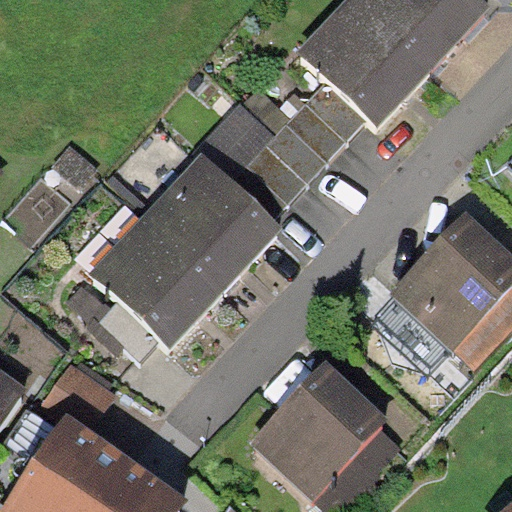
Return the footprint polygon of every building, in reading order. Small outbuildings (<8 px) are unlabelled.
[(435,73),(358,0),(352,0),(299,56),(328,84),(368,122),(379,132),(410,100),(435,73)] [(492,15),(476,0),(358,0),(435,73),(454,55),(492,15)] [(368,122),(328,84),(292,122),(276,138),(232,185),(272,224),(368,122)] [(261,90),(241,106),(276,138),(292,122),(261,90)] [(232,185),(276,138),(241,106),(197,152),(204,159),(232,185)] [(232,185),(204,159),(149,218),(228,294),(247,275),(285,236),(272,224),(232,185)] [(511,257),(489,237),(466,215),(389,298),(451,355),(511,289),(511,257)] [(228,294),(149,218),(92,276),(172,353),(203,320),(228,294)] [(363,399),(327,364),(252,446),(324,511),(357,511),(404,459),(378,436),(389,423),(363,399)] [(70,366),(40,409),(64,426),(68,420),(90,435),(116,398),(70,366)] [(0,430),(28,392),(0,372),(0,430)] [(90,435),(68,420),(64,426),(4,511),(184,511),(188,506),(90,435)]
